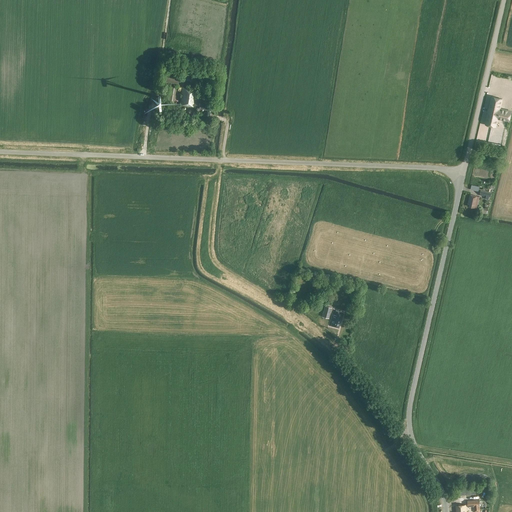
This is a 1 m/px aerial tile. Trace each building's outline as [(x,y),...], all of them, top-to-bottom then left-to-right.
[(164,83),(179,85),(180,76),(167,74),(164,83)] [(168,85),(166,105),(171,106),(172,100),(173,100),(175,86),(168,85)] [(197,89),(196,89),(182,87),(180,105),(199,107),(198,110),(208,111),(209,104),(195,102),(197,89)] [(502,99),(492,96),(489,109),(488,108),(487,112),(488,112),(485,124),(495,127),(497,118),(509,121),(511,111),(500,108),(502,99)] [(493,194),(481,191),(480,195),(485,196),(484,199),(489,200),(489,196),(492,197),(493,194)] [(480,197),(470,194),(467,205),(469,205),(469,207),(477,208),(480,197)] [(332,308),(325,306),(322,316),(329,318),(332,308)] [(344,313),(335,311),(332,324),(333,324),(333,326),(338,328),(340,323),(341,323),(344,313)]
